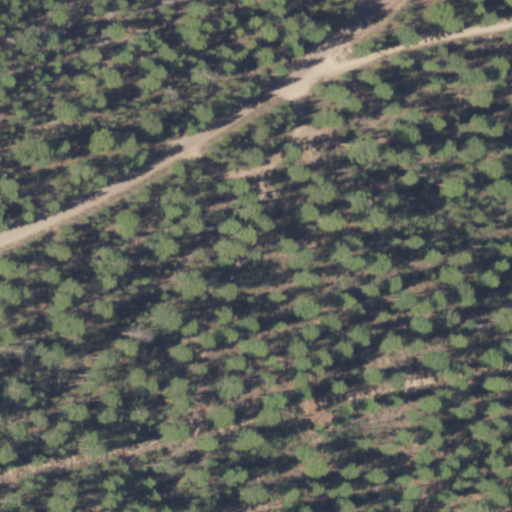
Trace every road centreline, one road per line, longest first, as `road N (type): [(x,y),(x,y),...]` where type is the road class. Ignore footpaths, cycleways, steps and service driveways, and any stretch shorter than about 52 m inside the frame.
road 1 (track): [(0,468),(511,367)]
road 2 (residential): [(386,0),(183,147),(0,240)]
road 3 (track): [(299,67),(294,123),(267,172),(251,244),(217,309),(180,433)]
road 4 (track): [(299,67),(330,67),(511,24)]
